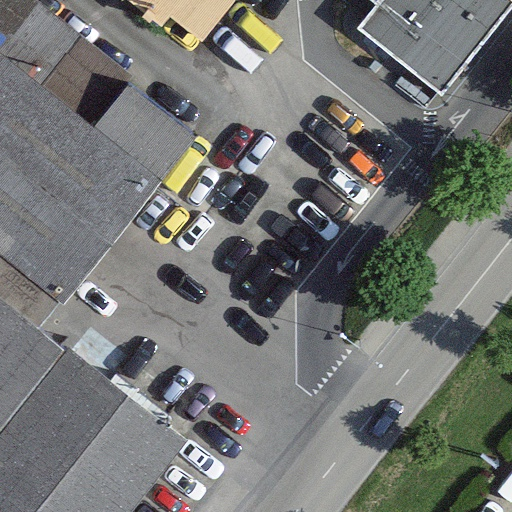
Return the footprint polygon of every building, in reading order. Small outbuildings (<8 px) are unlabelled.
[(0,0),(0,49),(91,121),(126,77),(29,0),(0,0)] [(226,0),(130,0),(155,20),(165,7),(199,34),(226,0)] [(379,0),(380,0),(362,23),(441,85),(509,0),(379,0)] [(0,249),(59,296),(193,129),(126,77),(91,121),(0,49),(0,249)] [(0,249),(0,297),(35,326),(59,296),(0,249)] [(35,326),(0,297),(0,511),(122,511),(180,440),(35,326)]
